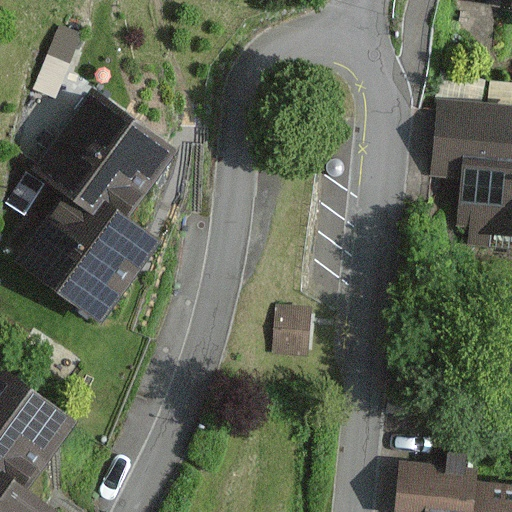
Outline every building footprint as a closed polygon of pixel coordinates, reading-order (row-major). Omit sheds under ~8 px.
[(35,90),(56,98),(80,34),(59,26),(35,90)] [(170,154),(88,97),(36,171),(68,191),(119,227),(170,154)] [(511,250),(511,108),(438,103),(433,176),(460,178),(456,227),(467,228),(465,247),(511,250)] [(18,264),(100,320),(150,248),(119,227),(68,191),(18,264)] [(276,305),(271,354),(305,357),(310,308),(276,305)] [(115,426),(148,344),(101,325),(68,407),(115,426)] [(0,481),(24,498),(74,422),(0,372),(0,481)] [(511,511),(511,485),(476,482),(477,468),(468,467),(469,452),(449,450),(447,466),(398,461),(393,511),(511,511)] [(45,511),(24,498),(0,481),(0,511),(45,511)]
